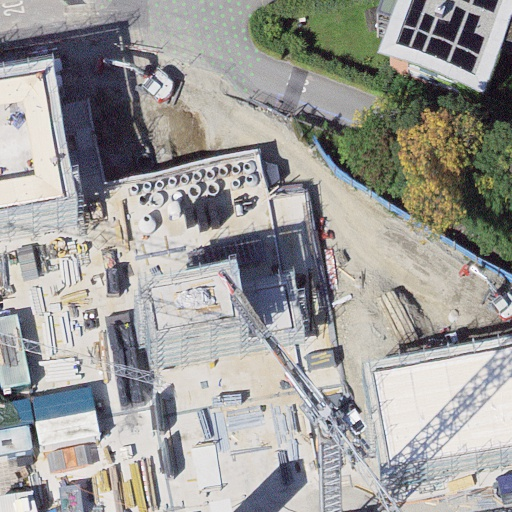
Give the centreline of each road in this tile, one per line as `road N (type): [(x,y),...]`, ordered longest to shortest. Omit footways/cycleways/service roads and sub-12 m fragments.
road 1 (residential): [(511,167),(211,60),(182,0)]
road 2 (residential): [(134,0),(0,22)]
